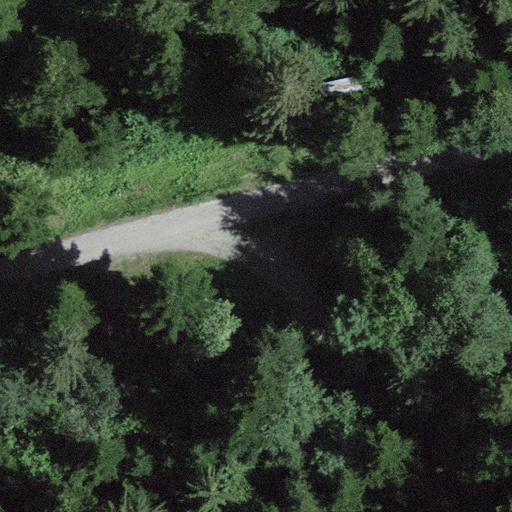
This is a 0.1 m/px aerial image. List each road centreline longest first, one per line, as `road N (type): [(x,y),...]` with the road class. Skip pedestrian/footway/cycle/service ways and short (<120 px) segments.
road 1 (track): [(376,147),(61,246),(0,273)]
road 2 (track): [(511,119),(440,127),(376,147)]
